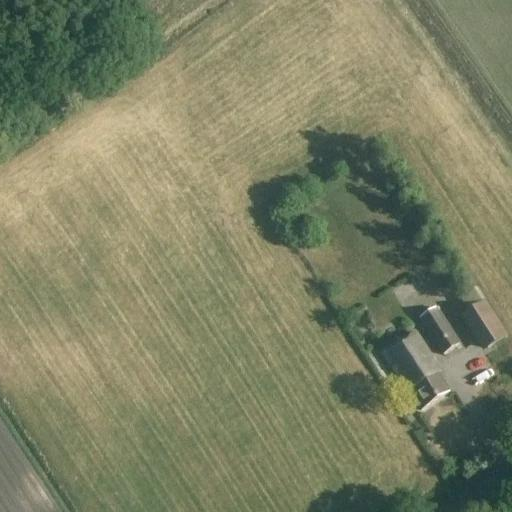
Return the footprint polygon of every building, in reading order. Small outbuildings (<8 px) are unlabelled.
[(361,293),(381,326),(402,314),(382,281),(361,293)] [(507,337),(485,302),(461,317),(483,353),(507,337)] [(459,346),(441,317),(435,309),(420,318),(425,327),(444,356),(459,346)] [(384,354),(421,411),(448,394),(430,365),(434,363),(415,334),(384,354)] [(376,411),(383,408),(391,425),(403,420),(376,361),(357,370),(376,411)]
